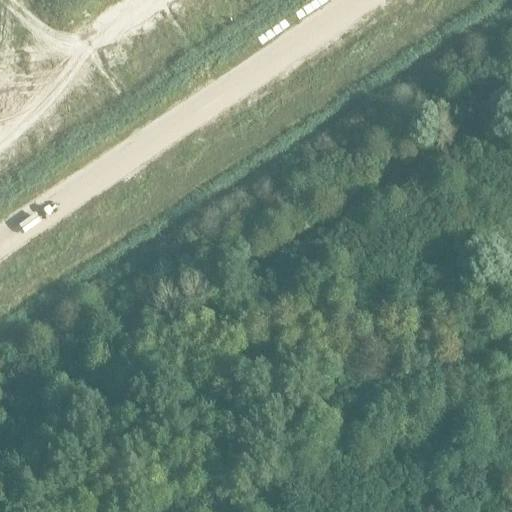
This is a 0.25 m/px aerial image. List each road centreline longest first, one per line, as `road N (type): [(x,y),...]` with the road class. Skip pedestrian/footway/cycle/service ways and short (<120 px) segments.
road 1 (unclassified): [(0,240),(358,0)]
road 2 (track): [(0,150),(111,26),(152,0)]
